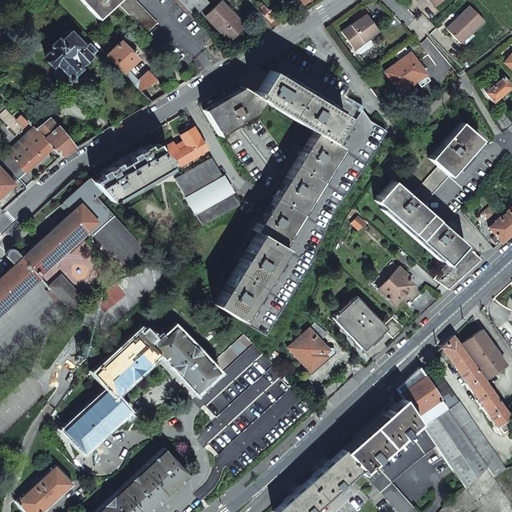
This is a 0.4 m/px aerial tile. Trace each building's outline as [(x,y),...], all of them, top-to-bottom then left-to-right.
[(79,0),(98,19),(116,2),(117,0),(79,0)] [(117,0),(116,2),(131,18),(146,34),(151,29),(157,23),(134,0),(117,0)] [(175,0),(191,17),(206,2),(204,0),(175,0)] [(204,16),(228,41),(236,33),(244,26),(220,1),(204,16)] [(256,4),(254,6),(263,16),(268,11),(261,3),(258,6),(256,4)] [(445,29),(459,43),(483,21),(469,6),(445,29)] [(340,31),(352,48),(367,37),(377,30),(371,22),(365,14),(340,31)] [(278,18),(270,23),(275,27),(281,22),(278,18)] [(52,47),(45,54),(45,59),(50,64),(55,64),(56,64),(67,75),(67,80),(73,81),(73,76),(80,69),(78,67),(95,51),(87,41),(83,45),(70,32),(59,41),(58,40),(56,41),(52,44),(51,47),(52,47)] [(367,37),(352,48),(355,52),(359,53),(372,43),(367,37)] [(120,42),(106,56),(122,73),(123,73),(126,69),(129,67),(137,59),(120,42)] [(409,54),(384,72),(399,92),(424,74),(417,64),(409,54)] [(259,67),(236,81),(240,87),(252,94),(254,90),(256,92),(268,72),(262,69),(259,67)] [(126,69),(123,73),(134,85),(138,81),(128,71),(126,69)] [(254,90),(252,94),(262,101),(312,132),(326,140),(329,142),(344,116),(341,114),(269,70),(268,72),(256,92),(254,90)] [(138,81),(134,85),(140,91),(154,77),(151,74),(148,71),(138,81)] [(485,91),(484,92),(494,104),(497,102),(495,99),(510,87),(500,75),(485,88),(483,89),(485,91)] [(228,94),(202,110),(218,135),(253,114),(262,101),(252,94),(240,87),(228,94)] [(224,88),(198,104),(202,110),(228,94),(224,88)] [(282,248),(238,319),(265,336),(311,260),(330,213),(385,130),(369,121),(361,109),(353,121),(344,116),(329,142),(338,147),(278,245),(282,248)] [(503,112),(493,121),(501,134),(511,123),(503,112)] [(20,115),(15,120),(22,127),(27,123),(20,115)] [(50,118),(35,130),(43,138),(56,127),(50,118)] [(188,121),(177,128),(181,134),(192,128),(188,121)] [(460,122),(428,158),(437,166),(448,176),(480,139),(470,131),(460,122)] [(448,176),(421,206),(444,226),(446,224),(459,209),(460,208),(461,209),(506,156),(502,150),(492,141),(493,139),(477,124),(470,131),(480,139),(448,176)] [(56,127),(43,138),(51,147),(60,157),(74,149),(65,138),(56,127)] [(9,155),(26,172),(40,158),(51,147),(43,138),(35,130),(33,128),(20,139),(22,141),(9,155)] [(167,145),(163,148),(173,166),(178,162),(179,164),(205,149),(192,128),(181,134),(179,135),(184,144),(175,149),(171,143),(167,145)] [(300,151),(252,230),(256,232),(278,245),(338,147),(329,142),(326,140),(312,132),(300,151)] [(102,191),(110,200),(111,200),(111,201),(115,200),(115,199),(169,165),(160,150),(158,148),(155,144),(149,147),(148,145),(129,156),(131,158),(125,162),(119,166),(118,163),(99,174),(101,176),(93,181),(102,191)] [(7,153),(0,159),(0,160),(18,179),(22,175),(26,172),(9,155),(7,153)] [(210,158),(174,179),(202,226),(238,205),(229,190),(210,158)] [(437,166),(410,196),(421,206),(448,176),(437,166)] [(0,168),(0,196),(4,194),(14,184),(0,168)] [(0,313),(40,277),(38,275),(88,230),(114,259),(118,262),(121,263),(123,263),(127,263),(131,262),(134,259),(137,255),(138,251),(138,248),(137,244),(136,242),(95,197),(102,191),(93,181),(89,177),(62,202),(71,211),(68,215),(21,257),(14,249),(12,249),(10,249),(9,249),(7,251),(5,253),(5,256),(6,257),(6,258),(13,265),(0,276),(0,313)] [(377,198),(374,200),(446,264),(463,244),(452,234),(444,226),(421,206),(410,196),(392,180),(379,196),(378,195),(376,197),(377,198)] [(503,214),(511,225),(511,206),(511,207),(510,206),(506,210),(507,211),(503,214)] [(488,228),(500,242),(511,231),(511,225),(503,214),(499,217),(498,216),(494,220),(495,221),(488,228)] [(357,216),(351,223),(358,229),(364,223),(357,216)] [(219,294),(213,304),(238,319),(282,248),(278,245),(256,232),(241,258),(219,294)] [(446,264),(433,279),(440,284),(448,290),(481,259),(463,244),(446,264)] [(398,267),(377,289),(394,305),(412,285),(404,277),(406,275),(398,267)] [(426,288),(407,306),(418,317),(435,302),(437,300),(426,288)] [(51,289),(48,292),(68,315),(70,317),(73,314),(70,310),(51,289)] [(334,316),(332,317),(362,349),(383,329),(392,338),(403,328),(391,317),(382,326),(354,296),(335,314),(334,313),(333,315),(334,316)] [(313,323),(287,348),(309,372),(325,357),(328,359),(333,354),(334,353),(334,352),(334,350),(333,349),(333,348),(331,347),(329,347),(327,348),(320,341),(325,334),(313,323)] [(174,326),(152,346),(158,353),(182,380),(194,392),(215,371),(174,326)] [(505,365),(480,330),(459,345),(484,380),(505,365)] [(137,331),(92,372),(106,388),(112,394),(158,353),(152,346),(137,331)] [(243,334),(212,363),(221,373),(253,344),(243,334)] [(459,345),(453,335),(440,347),(497,427),(498,427),(510,418),(510,417),(484,380),(459,345)] [(263,355),(206,407),(215,417),(273,365),(263,355)] [(452,470),(464,488),(486,467),(424,376),(418,367),(407,378),(395,389),(397,391),(418,422),(436,446),(452,470)] [(486,467),(493,477),(505,469),(435,368),(424,376),(486,467)] [(279,379),(208,444),(217,454),(289,389),(279,379)] [(106,388),(61,430),(63,432),(81,452),(127,410),(112,394),(106,388)] [(343,451),(362,472),(373,462),(407,431),(418,422),(402,398),(386,412),(360,436),(343,451)] [(511,420),(510,418),(498,427),(502,433),(511,425),(511,420)] [(407,431),(424,455),(436,446),(418,422),(407,431)] [(163,448),(93,511),(146,511),(187,474),(163,448)] [(272,511),(310,511),(357,470),(360,474),(362,472),(343,451),(341,449),(323,465),(295,491),(272,511)] [(362,472),(397,511),(409,511),(414,508),(373,462),(362,472)] [(54,467),(17,502),(19,504),(23,509),(26,511),(30,511),(66,480),(54,467)]
